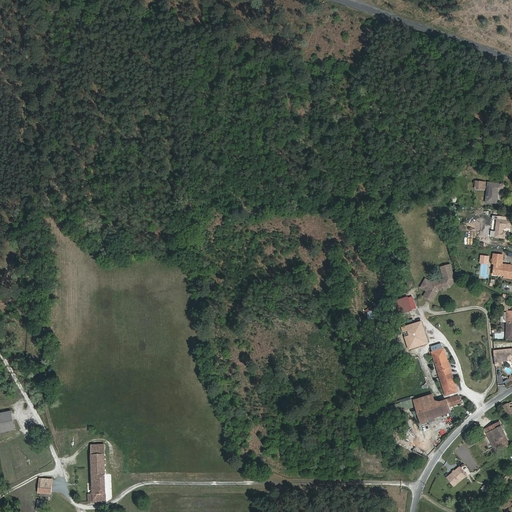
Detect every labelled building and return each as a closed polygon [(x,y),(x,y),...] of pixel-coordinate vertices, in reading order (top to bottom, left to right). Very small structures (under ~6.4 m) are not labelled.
[(467,88),(459,87),(458,96),(465,97),(467,88)] [(493,176),(490,196),(500,197),(501,185),(507,186),(508,178),(493,176)] [(485,189),(485,181),(474,180),(474,189),(485,189)] [(511,220),(511,214),(501,213),(499,230),(509,231),(510,226),(507,226),(507,220),(511,220)] [(495,265),(507,267),(506,269),(511,269),(511,256),(504,256),(505,247),(495,246),(494,255),(496,255),(495,265)] [(458,271),(455,261),(446,263),(448,270),(442,272),(440,274),(438,275),(436,274),(435,274),(434,274),(431,274),(428,281),(431,283),(428,288),(436,293),(440,285),(439,284),(441,282),(446,281),(449,280),(454,278),(458,271)] [(425,279),(428,281),(431,274),(434,274),(429,271),(425,279)] [(372,313),(392,300),(386,291),(366,305),(372,313)] [(410,293),(398,296),(403,314),(415,311),(410,293)] [(412,334),(420,331),(422,336),(418,338),(420,341),(429,338),(426,329),(422,317),(404,323),(410,345),(415,343),(412,334)] [(422,336),(420,331),(412,334),(415,343),(420,341),(418,338),(422,336)] [(457,388),(444,345),(442,340),(432,343),(434,348),(433,348),(446,391),(457,388)] [(511,345),(503,346),(497,347),(498,361),(504,361),(504,357),(511,356),(511,345)] [(450,408),(449,403),(460,399),(459,393),(435,400),(432,391),(415,396),(414,393),(411,394),(411,396),(387,403),(389,409),(416,401),(421,419),(427,417),(427,415),(450,408)] [(511,412),(511,398),(503,402),(507,414),(511,412)] [(427,417),(421,419),(420,420),(423,431),(456,421),(452,407),(450,408),(427,415),(427,417)] [(12,410),(0,413),(0,432),(17,428),(12,410)] [(501,419),(491,424),(492,427),(499,440),(508,435),(505,431),(507,430),(501,419)] [(78,441),(78,425),(68,425),(68,441),(78,441)] [(508,435),(499,440),(501,444),(510,439),(508,435)] [(93,498),(110,498),(108,452),(96,452),(96,458),(98,491),(93,492),(93,498)] [(473,468),(465,459),(455,467),(462,476),(473,468)] [(56,474),(45,473),(43,487),(45,488),(45,491),(54,492),(54,488),(55,489),(56,474)] [(482,486),(485,492),(491,488),(487,482),(482,486)]
